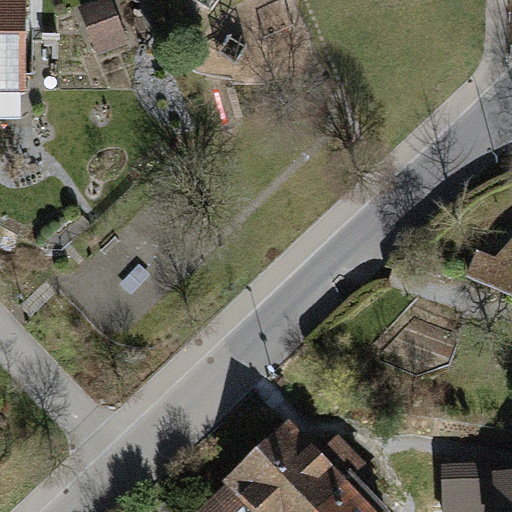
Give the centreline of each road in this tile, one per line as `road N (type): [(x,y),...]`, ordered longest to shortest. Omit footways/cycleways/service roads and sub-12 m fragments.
road 1 (unclassified): [(125,469),(508,108)]
road 2 (residential): [(125,469),(0,333)]
